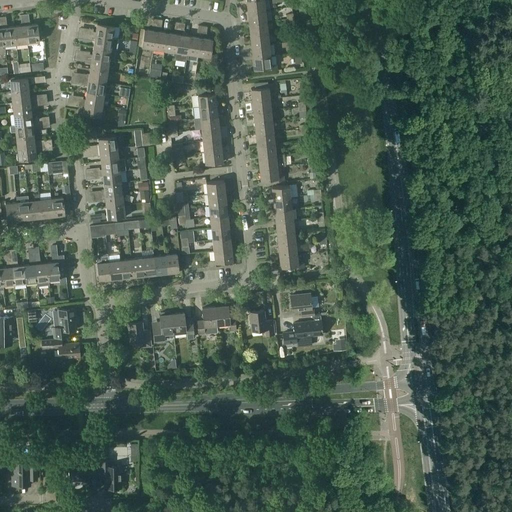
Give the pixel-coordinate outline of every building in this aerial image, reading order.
[(247,0),(246,0),(247,12),(265,10),(263,0),(247,0)] [(265,10),(247,12),(249,23),(266,21),(265,10)] [(2,16),(5,45),(16,43),(14,26),(8,27),(8,24),(7,24),(6,16),(2,16)] [(249,23),(250,35),(267,33),(266,21),(249,23)] [(97,23),(95,34),(112,37),(114,25),(97,23)] [(26,25),(27,42),(39,41),(37,24),(26,25)] [(26,25),(14,26),(16,43),(27,42),(26,25)] [(153,48),(155,31),(144,29),(141,46),(153,48)] [(167,32),(155,31),(153,48),(164,50),(167,32)] [(178,34),(167,32),(164,50),(176,51),(178,34)] [(251,46),(269,44),(267,33),(250,35),(251,46)] [(112,37),(95,34),(93,46),(111,49),(112,37)] [(187,53),(190,36),(178,34),(176,51),(187,53)] [(201,38),(190,36),(187,53),(199,55),(201,38)] [(201,38),(199,55),(210,57),(213,39),(201,38)] [(251,46),(252,58),(270,56),(269,44),(251,46)] [(93,46),(92,57),(109,60),(114,60),(115,49),(111,49),(93,46)] [(270,56),(252,58),(254,69),(271,67),(271,70),(277,69),(277,65),(271,65),(270,56)] [(107,71),(109,60),(92,57),(90,68),(107,71)] [(153,78),(159,79),(161,69),(151,67),(150,78),(153,78)] [(90,68),(88,80),(106,82),(107,71),(90,68)] [(10,79),(11,91),(28,89),(27,77),(10,79)] [(104,94),(106,82),(88,80),(87,91),(104,94)] [(251,88),(252,100),(269,98),(268,88),(274,88),(273,83),(268,84),(268,86),(251,88)] [(129,89),(120,87),(119,95),(128,96),(129,89)] [(28,89),(11,91),(12,103),(30,101),(28,89)] [(87,91),(85,102),(102,105),(104,94),(87,91)] [(199,106),(216,104),(215,93),(197,95),(199,106)] [(253,111),(271,109),(269,98),(252,100),(253,111)] [(12,103),(14,114),(31,112),(30,101),(12,103)] [(100,117),(102,105),(85,102),(83,114),(100,117)] [(216,104),(199,106),(200,118),(217,116),(216,104)] [(126,110),(118,109),(117,116),(119,116),(118,119),(125,120),(126,110)] [(253,111),(255,123),(272,121),(271,109),(253,111)] [(14,114),(15,125),(32,123),(31,112),(14,114)] [(200,118),(201,129),(219,127),(217,116),(200,118)] [(256,134),(273,132),(272,121),(255,123),(256,134)] [(32,123),(15,125),(11,126),(12,133),(16,132),(16,137),(34,135),(32,123)] [(219,127),(201,129),(203,141),(220,139),(219,127)] [(150,145),(149,132),(142,133),(143,145),(150,145)] [(256,134),(257,146),(274,144),(273,132),(256,134)] [(16,137),(17,148),(35,146),(34,135),(16,137)] [(100,150),(117,148),(116,136),(98,138),(100,150)] [(203,141),(204,152),(221,150),(220,139),(203,141)] [(274,144),(257,146),(258,157),(276,155),(274,144)] [(35,146),(17,148),(19,160),(36,158),(35,146)] [(118,159),(117,148),(100,150),(101,161),(118,159)] [(221,150),(204,152),(205,164),(223,162),(221,150)] [(258,157),(260,168),(277,167),(285,166),(284,154),(276,155),(258,157)] [(118,159),(101,161),(102,169),(102,172),(120,170),(125,170),(126,170),(125,158),(118,159)] [(62,160),(47,162),(48,173),(63,172),(62,160)] [(278,176),(277,167),(260,168),(261,180),(278,178),(278,179),(278,181),(284,180),(284,176),(278,176)] [(120,170),(95,173),(95,178),(100,178),(100,176),(102,176),(103,184),(121,182),(120,170)] [(208,194),(225,192),(224,180),(206,182),(208,194)] [(97,190),(97,196),(122,193),(127,193),(125,181),(121,182),(103,184),(104,190),(97,190)] [(273,198),(291,196),(289,185),(272,187),(273,198)] [(225,192),(208,194),(209,205),(226,203),(225,192)] [(34,194),(34,200),(28,200),(30,218),(42,217),(40,199),(39,193),(34,194)] [(105,198),(106,206),(123,204),(122,193),(97,196),(98,201),(103,200),(102,198),(105,198)] [(291,196),(273,198),(274,210),(292,208),(291,196)] [(51,198),(53,215),(65,214),(63,197),(51,198)] [(51,198),(40,199),(42,217),(53,215),(51,198)] [(28,200),(17,202),(19,219),(30,218),(28,200)] [(19,219),(17,202),(5,203),(7,220),(19,219)] [(210,217),(228,215),(226,203),(209,205),(210,217)] [(107,214),(104,214),(104,213),(99,213),(100,219),(125,216),(123,204),(106,206),(107,214)] [(292,208),(274,210),(276,221),(293,219),(292,208)] [(229,226),(228,215),(210,217),(212,228),(229,226)] [(162,225),(166,224),(166,225),(170,224),(170,228),(177,228),(176,216),(166,217),(165,217),(161,217),(162,225)] [(151,226),(162,225),(161,217),(150,219),(151,226)] [(139,227),(151,226),(150,219),(138,220),(139,227)] [(293,219),(276,221),(277,233),(294,231),(293,219)] [(128,229),(139,227),(138,220),(127,221),(128,229)] [(127,221),(115,223),(116,230),(128,229),(127,221)] [(116,230),(115,223),(115,222),(104,223),(106,234),(117,233),(116,230)] [(106,235),(106,234),(104,223),(90,225),(91,237),(106,235)] [(213,240),(230,238),(229,226),(212,228),(213,240)] [(294,231),(277,233),(278,244),(296,242),(294,231)] [(231,249),(230,238),(213,240),(214,251),(231,249)] [(296,242),(278,244),(279,256),(297,254),(296,242)] [(231,249),(214,251),(215,261),(209,261),(210,266),(216,265),(216,262),(233,261),(231,249)] [(177,253),(165,255),(167,272),(179,271),(177,253)] [(297,254),(279,256),(281,267),(298,265),(298,268),(304,268),(304,263),(298,264),(297,254)] [(101,256),(101,262),(97,263),(99,280),(111,279),(109,261),(108,255),(101,256)] [(154,256),(156,274),(167,272),(165,255),(154,256)] [(154,256),(143,257),(145,275),(156,274),(154,256)] [(143,257),(131,259),(133,276),(145,275),(143,257)] [(122,277),(133,276),(131,259),(120,260),(122,277)] [(120,260),(109,261),(111,279),(122,277),(120,260)] [(46,262),(48,280),(60,278),(58,261),(46,262)] [(46,262),(35,263),(37,281),(38,286),(49,284),(48,280),(46,262)] [(24,265),(26,282),(37,281),(35,263),(24,265)] [(24,265),(12,266),(14,283),(26,282),(24,265)] [(1,267),(3,285),(14,283),(12,266),(1,267)] [(317,296),(310,297),(310,293),(290,295),(291,300),(292,312),(301,311),(302,317),(314,315),(313,307),(318,306),(317,296)] [(332,310),(336,312),(339,311),(341,307),(340,304),(337,302),(334,303),(332,307),(332,310)] [(228,305),(215,306),(217,324),(230,323),(230,330),(236,329),(235,317),(229,318),(228,305)] [(217,324),(215,306),(202,308),(203,321),(196,321),(198,333),(205,333),(204,326),(217,324)] [(60,326),(53,327),(54,337),(68,336),(68,330),(77,329),(75,308),(58,310),(60,326)] [(266,335),(274,334),(273,319),(265,320),(263,309),(249,311),(252,330),(265,328),(266,335)] [(172,313),(174,333),(186,331),(187,338),(194,337),(193,323),(185,324),(184,312),(172,313)] [(174,333),(172,313),(159,315),(160,327),(152,327),(154,341),(165,340),(164,334),(174,333)] [(13,317),(0,316),(0,336),(12,337),(11,323),(13,323),(13,317)] [(294,331),(283,333),(284,344),(297,342),(296,337),(323,334),(321,320),(293,323),(294,331)] [(142,321),(128,323),(130,343),(143,342),(143,347),(151,346),(149,330),(143,330),(142,321)] [(42,348),(55,347),(59,347),(60,358),(80,357),(79,342),(62,344),(61,338),(42,339),(42,348)] [(333,344),(333,351),(346,350),(346,349),(345,338),(335,339),(336,344),(333,344)] [(87,453),(96,453),(96,443),(87,443),(87,453)] [(14,476),(12,476),(12,485),(30,485),(30,479),(37,479),(37,457),(28,457),(28,461),(14,461),(14,476)] [(69,457),(68,457),(69,481),(83,481),(83,484),(89,484),(89,473),(96,473),(95,457),(84,457),(84,462),(69,462),(69,457)] [(110,460),(99,460),(99,474),(105,474),(105,487),(121,487),(121,465),(111,466),(110,460)]
